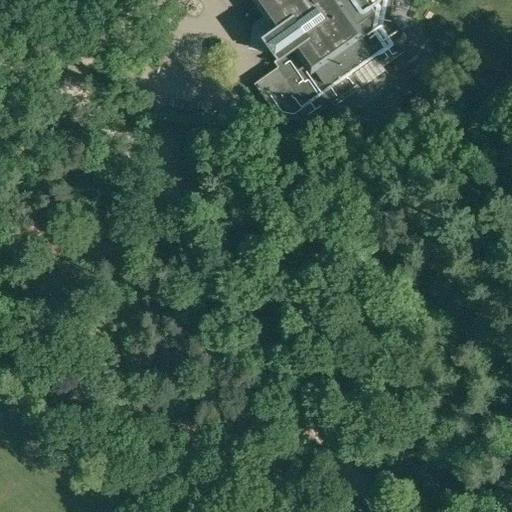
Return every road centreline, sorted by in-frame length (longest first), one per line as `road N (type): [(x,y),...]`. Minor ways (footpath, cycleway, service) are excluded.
road 1 (track): [(149,172),(375,511)]
road 2 (track): [(511,152),(125,145)]
road 3 (unknown): [(173,147),(175,100),(161,73),(131,40),(102,29),(168,26),(184,0)]
road 4 (track): [(281,380),(267,391),(236,511)]
